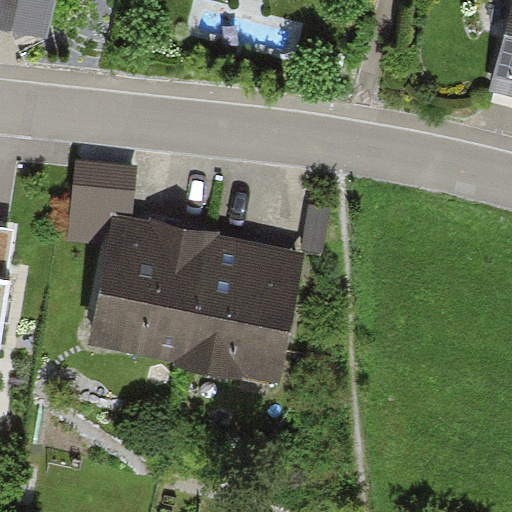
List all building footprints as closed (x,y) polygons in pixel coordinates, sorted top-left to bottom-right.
[(0,0),(0,25),(49,39),(58,0),(0,0)] [(511,16),(492,95),(511,100),(511,16)] [(91,340),(184,360),(212,236),(118,215),(91,340)] [(0,336),(18,226),(0,223),(0,336)] [(184,360),(278,380),(305,256),(212,236),(184,360)]
